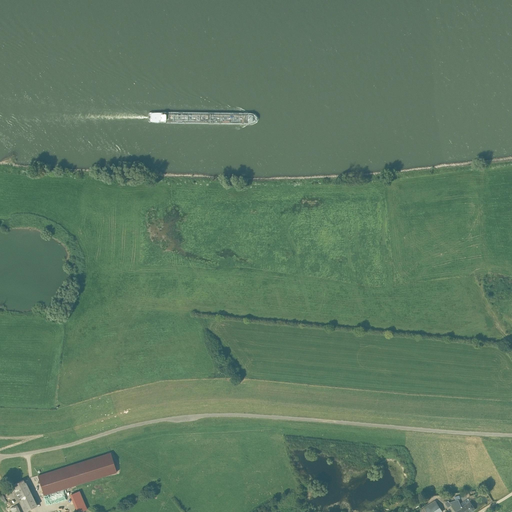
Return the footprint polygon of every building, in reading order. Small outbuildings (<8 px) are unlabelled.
[(110,453),(38,476),(44,495),(116,472),(110,453)] [(25,483),(24,480),(13,486),(25,511),(37,506),(26,482),(25,483)] [(79,491),(71,494),(79,511),(80,511),(87,509),(79,491)] [(456,511),(462,507),(462,506),(461,506),(458,499),(449,502),(451,505),(456,511)] [(435,500),(424,508),(426,511),(440,511),(442,511),(437,503),(435,500)] [(471,511),(475,509),(470,502),(462,507),(456,511),(455,511),(471,511)]
